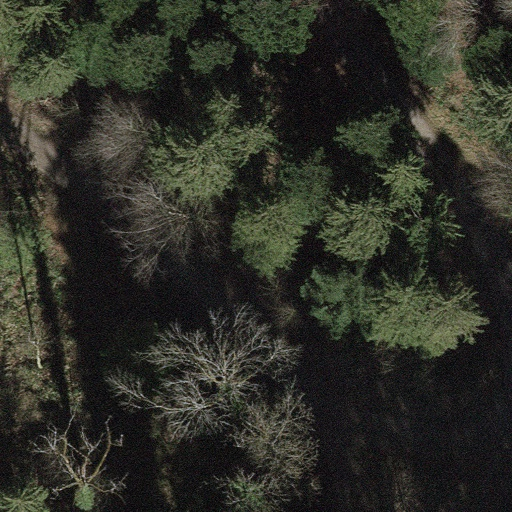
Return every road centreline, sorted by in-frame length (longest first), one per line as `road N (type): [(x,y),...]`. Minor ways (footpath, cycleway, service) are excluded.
road 1 (track): [(0,128),(356,395),(510,414)]
road 2 (track): [(511,367),(487,264),(302,0)]
road 3 (track): [(471,511),(510,414),(511,375)]
